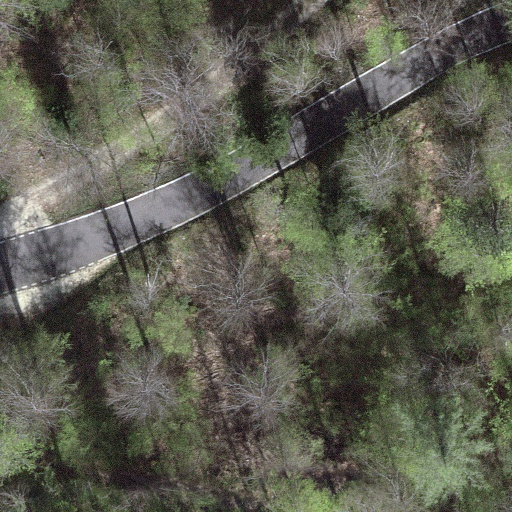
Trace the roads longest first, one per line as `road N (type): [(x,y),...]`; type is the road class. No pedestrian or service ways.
road 1 (tertiary): [(511,20),(263,158),(81,245),(0,268)]
road 2 (track): [(305,0),(203,92),(0,235)]
